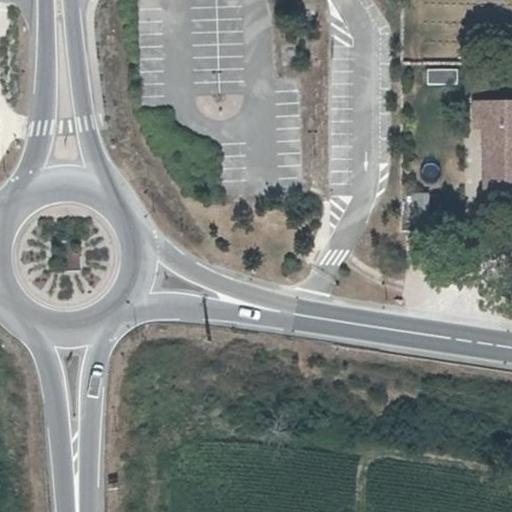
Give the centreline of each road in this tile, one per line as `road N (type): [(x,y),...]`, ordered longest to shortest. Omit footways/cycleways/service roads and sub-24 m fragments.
road 1 (tertiary): [(224,297),(511,348)]
road 2 (secondary): [(22,319),(46,372),(67,511)]
road 3 (secondary): [(44,0),(41,127),(22,196)]
road 4 (secondary): [(99,194),(71,0)]
road 5 (secondary): [(78,511),(98,321)]
